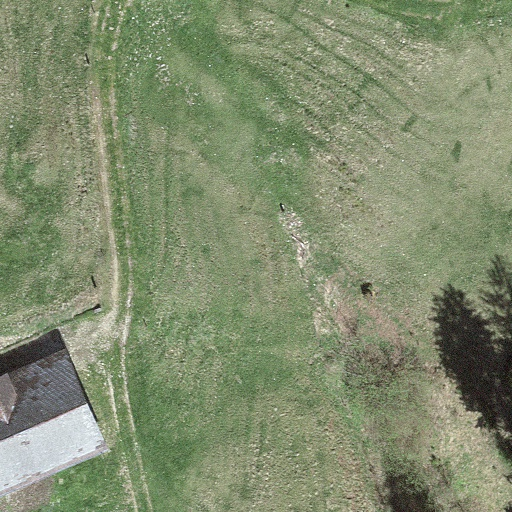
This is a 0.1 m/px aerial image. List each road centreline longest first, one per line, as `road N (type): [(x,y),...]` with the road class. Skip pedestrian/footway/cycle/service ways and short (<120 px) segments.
road 1 (track): [(0,351),(110,319),(125,297),(129,222),(109,75),(121,0)]
road 2 (track): [(110,319),(145,511)]
